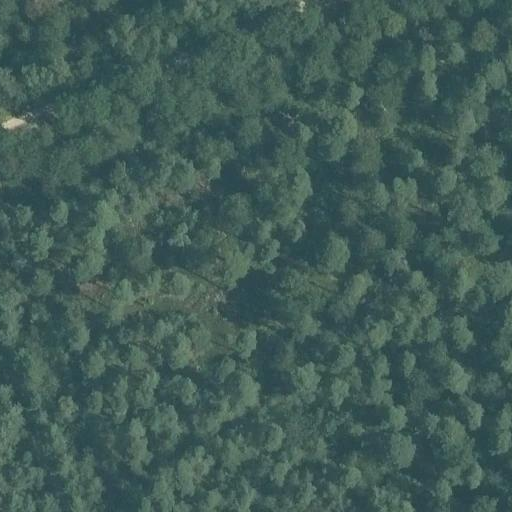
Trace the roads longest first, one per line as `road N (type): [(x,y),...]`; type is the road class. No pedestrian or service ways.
road 1 (track): [(0,133),(335,0)]
road 2 (track): [(0,370),(59,511)]
